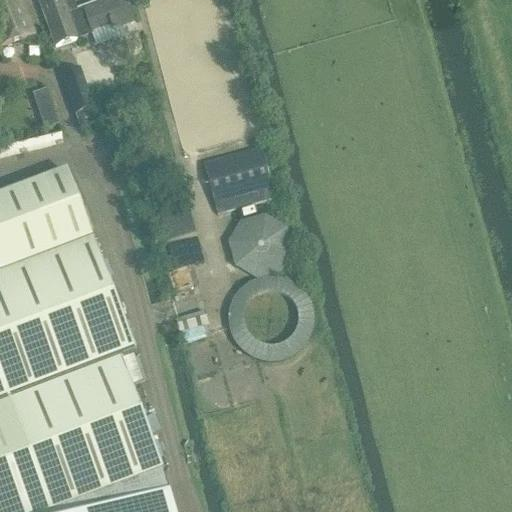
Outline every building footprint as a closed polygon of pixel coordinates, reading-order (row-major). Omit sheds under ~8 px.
[(0,0),(0,50),(32,38),(17,0),(0,0)] [(76,14),(71,0),(37,0),(56,49),(57,49),(76,42),(75,40),(110,27),(112,34),(134,25),(126,3),(107,9),(105,4),(76,14)] [(61,80),(71,110),(89,104),(86,96),(79,74),(61,80)] [(89,104),(71,110),(78,132),(96,126),(89,104)] [(206,170),(218,217),(276,201),(264,154),(206,170)] [(0,511),(173,511),(163,474),(120,362),(136,356),(93,243),(67,175),(0,199),(0,511)] [(157,208),(168,248),(198,240),(186,200),(157,208)] [(228,248),(234,272),(255,285),(256,285),(268,282),(281,278),(283,275),(293,256),(287,232),(264,220),(240,226),(228,248)] [(308,303),(304,297),(299,291),(292,287),(284,284),(277,282),(268,282),(256,285),(255,285),(249,288),(241,294),(237,298),(233,304),(247,312),(249,310),(252,306),(255,304),(257,302),(261,300),(265,299),(270,298),(275,298),(280,300),(284,302),(288,304),(292,308),(294,312),(297,316),(298,321),(298,326),(298,331),(313,334),(314,326),(314,318),(312,310),(308,303)] [(245,317),(247,312),(233,304),(230,310),(228,318),(228,326),(228,332),(229,334),(231,341),(234,348),(239,354),(246,360),(252,363),(259,366),(267,368),(275,368),(283,366),(290,363),(297,360),(302,354),(307,349),(311,341),(313,334),(298,331),(296,335),(294,340),(291,344),(287,348),(282,350),(278,352),(273,352),(268,352),(264,351),(259,349),(255,347),(251,343),(248,340),(246,335),(244,331),(244,326),(244,321),(245,317)] [(205,313),(176,322),(183,346),(207,340),(204,330),(208,329),(205,313)]
